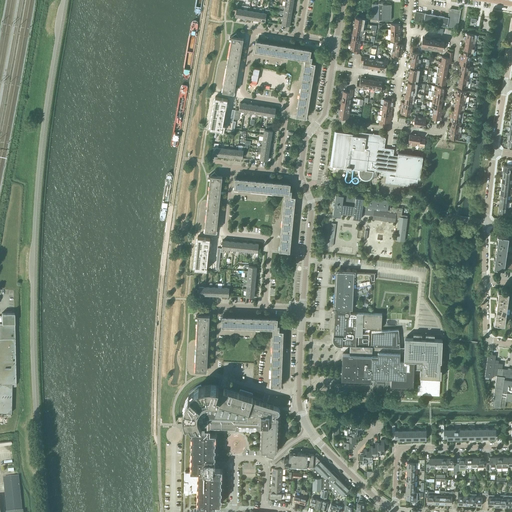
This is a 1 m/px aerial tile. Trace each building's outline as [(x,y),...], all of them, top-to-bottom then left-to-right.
[(379,4),(372,4),(372,7),(373,7),(373,19),(372,19),(371,19),(378,19),(378,20),(382,20),(382,19),(391,20),(391,19),(391,16),(391,13),(391,10),(391,7),(391,5),(391,4),(381,4),(381,2),(379,2),(379,4)] [(241,18),(242,9),(244,10),(244,6),(242,5),(241,9),(236,8),(235,17),(241,18)] [(292,8),(284,6),(285,5),(281,5),(280,7),(284,7),(284,11),(284,12),(292,14),(292,8)] [(247,19),(248,11),(249,11),(250,7),(248,6),(247,10),(244,10),(242,9),(241,18),(247,19)] [(253,20),(254,11),(255,12),(256,8),(254,7),(253,11),(249,11),(248,11),(247,19),(253,20)] [(259,20),(260,12),(261,13),(262,9),(260,8),(259,12),(255,12),(254,11),(253,20),(259,20)] [(461,10),(450,8),(449,18),(415,12),(414,21),(457,28),(461,10)] [(265,22),(266,14),(267,14),(268,10),(266,9),(265,13),(261,13),(260,12),(259,20),(265,22)] [(292,14),(284,12),(284,11),(280,11),(279,13),(283,13),(283,17),(282,18),(291,20),(292,14)] [(355,25),(354,27),(363,29),(365,18),(366,18),(366,15),(361,14),(360,17),(356,17),(356,20),(353,19),(352,24),(355,25)] [(291,20),(282,18),(283,17),(279,17),(279,19),(282,19),(282,24),(290,26),(291,20)] [(233,93),(242,38),(239,37),(236,33),(232,36),(232,37),(229,36),(229,39),(231,39),(222,91),(233,93)] [(393,40),(393,43),(400,44),(400,40),(401,40),(401,38),(400,38),(400,35),(390,34),(390,40),(393,40)] [(426,39),(422,39),(421,47),(443,51),(444,42),(441,42),(441,39),(437,38),(436,41),(430,40),(431,37),(426,37),(426,39)] [(296,116),(306,118),(316,63),(313,62),(314,55),(311,55),(311,50),(312,50),(257,40),(255,51),(305,59),(296,116)] [(360,45),(349,43),(349,46),(350,46),(350,49),(354,50),(354,52),(359,53),(360,45)] [(408,57),(412,57),(419,58),(421,58),(422,58),(423,55),(422,54),(422,53),(421,53),(415,52),(416,46),(411,45),(409,55),(408,55),(408,57)] [(403,50),(392,48),(391,56),(396,57),(397,55),(401,55),(402,51),(403,52),(403,50)] [(442,56),(441,61),(441,62),(448,63),(452,64),(452,62),(451,62),(453,52),(447,51),(446,57),(442,56)] [(368,69),(369,58),(361,56),(360,62),(363,62),(362,66),(365,67),(365,68),(368,69)] [(380,59),(378,70),(381,71),(381,70),(384,70),(385,66),(388,66),(388,61),(380,59)] [(420,69),(410,68),(410,70),(408,70),(407,75),(410,75),(409,78),(411,79),(410,80),(415,81),(416,79),(418,80),(420,69)] [(359,88),(364,88),(366,78),(364,77),(364,78),(360,78),(360,82),(357,82),(356,87),(355,88),(358,92),(359,88)] [(379,80),(377,79),(375,90),(383,92),(384,86),(382,86),(382,81),(378,81),(379,80)] [(406,89),(406,92),(416,93),(418,83),(415,82),(415,81),(410,80),(410,81),(409,81),(408,84),(406,84),(405,89),(406,89)] [(342,93),(342,96),(352,97),(353,89),(348,88),(347,91),(342,90),(341,93),(342,93)] [(213,96),(207,130),(219,131),(224,97),(213,96)] [(384,99),(383,105),(394,106),(394,105),(393,105),(394,98),(389,97),(388,100),(384,99)] [(405,100),(404,103),(411,104),(416,105),(417,99),(415,99),(404,97),(404,100),(405,100)] [(245,112),(246,104),(240,103),(239,110),(235,110),(234,119),(239,119),(240,111),(244,112),(245,112)] [(251,113),(252,104),(246,104),(245,112),(244,112),(243,115),(245,116),(246,112),(250,112),(251,113)] [(257,114),(258,105),(252,104),(251,113),(250,112),(249,116),(251,117),(252,113),(256,113),(257,114)] [(262,114),(264,106),(258,105),(257,114),(256,113),(255,117),(257,118),(258,114),(261,114),(262,114)] [(268,115),(270,107),(264,106),(262,114),(261,114),(261,118),(263,118),(264,115),(267,115),(268,115)] [(275,116),(276,108),(270,107),(268,115),(267,115),(267,119),(269,119),(270,116),(275,116)] [(392,119),(392,117),(381,115),(381,120),(380,120),(379,123),(386,125),(386,122),(390,123),(391,119),(392,119)] [(263,135),(271,137),(272,131),(264,129),(264,128),(261,128),(260,130),(264,131),(263,135)] [(350,133),(335,131),(330,162),(328,162),(328,165),(344,167),(344,169),(348,169),(349,170),(350,171),(351,171),(351,170),(361,171),(361,173),(361,174),(362,176),(364,177),(365,178),(367,178),(369,177),(370,175),(371,174),(371,171),(375,172),(376,171),(382,172),(382,174),(387,174),(385,183),(409,186),(409,184),(422,186),(423,179),(420,178),(423,157),(398,153),(398,156),(393,155),(394,149),(384,148),(385,138),(384,138),(384,135),(350,131),(350,133)] [(262,141),(270,143),(271,137),(263,135),(260,134),(259,136),(263,137),(262,140),(262,141)] [(417,134),(415,134),(413,145),(419,146),(419,147),(424,147),(425,139),(420,139),(421,136),(417,136),(417,134)] [(261,147),(269,148),(270,143),(262,141),(262,140),(259,140),(258,142),(262,143),(262,146),(261,147)] [(220,144),(213,143),(212,155),(219,156),(219,148),(220,148),(220,144)] [(262,146),(258,146),(257,148),(259,148),(258,152),(261,152),(260,153),(268,154),(269,148),(261,147),(262,146)] [(260,154),(259,159),(267,161),(268,154),(260,153),(261,152),(258,152),(257,152),(256,154),(260,154)] [(503,165),(503,171),(511,172),(511,171),(511,165),(511,166),(511,164),(507,163),(507,165),(503,165)] [(215,232),(221,176),(218,176),(215,172),(210,175),(210,176),(208,175),(208,178),(210,178),(205,231),(215,232)] [(279,250),(289,251),(295,196),(293,196),(294,188),(290,187),(290,183),(235,177),(234,188),(285,193),(279,250)] [(344,195),(336,194),(333,215),(341,216),(341,213),(353,215),(353,218),(361,219),(362,211),(365,211),(364,214),(373,216),(374,210),(380,211),(380,209),(388,210),(389,200),(368,197),(366,206),(363,206),(364,198),(356,197),(344,195)] [(380,211),(374,210),(373,216),(373,219),(395,222),(396,217),(399,218),(396,240),(404,241),(407,218),(407,216),(402,215),(402,208),(391,207),(392,206),(390,206),(390,210),(388,210),(380,209),(380,211)] [(194,255),(193,270),(205,271),(207,237),(196,236),(194,255)] [(497,245),(496,252),(506,253),(509,237),(498,236),(497,243),(496,242),(496,245),(497,245)] [(228,249),(229,241),(222,240),(222,248),(221,248),(220,252),(222,252),(223,249),(227,249),(228,249)] [(234,250),(235,241),(229,241),(228,249),(227,249),(227,253),(228,253),(229,249),(233,250),(234,250)] [(240,250),(241,242),(235,241),(234,250),(233,250),(233,253),(234,254),(235,250),(239,250),(240,250)] [(246,251),(247,243),(241,242),(240,250),(239,250),(239,254),(240,254),(241,250),(245,251),(246,251)] [(252,251),(253,243),(247,243),(246,251),(245,251),(244,255),(246,255),(247,251),(251,251),(252,251)] [(258,252),(259,244),(253,243),(252,251),(251,251),(250,255),(252,255),(253,252),(258,252)] [(494,268),(504,269),(506,253),(496,252),(495,258),(494,258),(494,261),(495,261),(494,268)] [(248,272),(256,273),(257,267),(249,266),(249,265),(245,265),(244,267),(248,267),(248,271),(248,272)] [(336,272),(335,309),(350,309),(352,309),(353,288),(371,284),(370,281),(374,280),(375,273),(336,272)] [(497,301),(496,307),(507,309),(509,293),(499,291),(498,298),(497,298),(496,301),(497,301)] [(495,317),(494,324),(504,325),(507,309),(496,307),(495,314),(494,314),(494,316),(495,317)] [(350,309),(335,309),(333,338),(334,340),(334,342),(336,343),(338,344),(340,344),(350,345),(350,351),(350,353),(343,353),(341,379),(373,380),(373,393),(387,394),(388,385),(413,386),(414,367),(421,367),(420,384),(418,384),(417,394),(439,395),(441,340),(404,338),(403,347),(400,347),(398,329),(372,331),(371,346),(369,346),(369,334),(358,333),(358,334),(356,334),(357,327),(381,328),(382,314),(350,312),(350,309)] [(206,371),(208,315),(205,315),(202,311),(198,315),(196,315),(195,318),(198,318),(195,370),(206,371)] [(0,412),(11,413),(11,385),(15,385),(13,312),(1,313),(1,323),(0,322),(0,412)] [(271,386),(281,386),(283,330),(280,330),(281,323),(277,323),(278,318),(222,316),(221,326),(273,328),(271,386)] [(492,377),(493,375),(496,375),(492,406),(500,407),(500,406),(505,406),(506,400),(511,401),(511,369),(502,368),(503,363),(498,363),(499,360),(495,360),(496,355),(488,354),(485,376),(492,377)] [(251,397),(252,394),(240,390),(239,393),(229,390),(228,392),(223,390),(224,388),(216,386),(211,385),(205,386),(201,387),(201,385),(197,387),(193,389),(189,393),(190,395),(187,398),(185,403),(183,410),(183,415),(185,423),(189,422),(191,425),(193,425),(193,427),(210,428),(210,425),(235,426),(235,428),(237,428),(257,429),(258,432),(262,433),(261,450),(266,451),(267,452),(274,454),(275,451),(276,439),(278,439),(279,416),(276,416),(276,413),(278,413),(279,413),(281,411),(281,410),(281,409),(280,407),(278,405),(276,404),(251,397)] [(444,430),(444,424),(441,424),(441,439),(444,439),(444,437),(447,437),(447,439),(496,438),(496,429),(444,430)] [(395,431),(395,425),(392,425),(392,440),(395,440),(395,438),(398,438),(398,440),(426,439),(426,430),(395,431)] [(193,429),(192,471),(185,471),(185,477),(185,492),(199,492),(199,507),(210,507),(210,509),(216,509),(216,504),(220,504),(220,468),(221,467),(214,467),(214,464),(215,461),(214,461),(214,438),(210,438),(210,428),(193,428),(193,429)] [(289,466),(312,467),(313,467),(314,454),(289,453),(289,459),(284,459),(284,460),(280,460),(275,464),(275,468),(276,468),(283,469),(289,469),(289,466)] [(320,460),(314,455),(314,456),(313,477),(321,477),(322,477),(325,477),(328,477),(328,481),(328,490),(333,491),(332,494),(337,495),(338,491),(343,496),(344,496),(348,498),(348,496),(349,492),(350,489),(337,477),(337,478),(332,472),(320,460)] [(459,463),(456,463),(457,471),(465,471),(465,468),(465,457),(459,457),(459,463)] [(484,457),(478,457),(478,468),(484,468),(484,470),(487,470),(487,463),(484,463),(484,457)] [(496,466),(496,457),(490,457),(490,463),(487,463),(487,470),(490,470),(490,466),(496,466)] [(429,467),(435,467),(435,458),(429,458),(429,464),(426,464),(426,471),(429,471),(429,467)] [(453,458),(447,458),(447,467),(453,466),(453,475),(456,475),(456,463),(453,463),(453,458)] [(407,462),(407,468),(416,469),(416,463),(420,463),(420,460),(413,459),(413,462),(407,462)] [(3,479),(6,511),(21,511),(18,477),(17,477),(3,479)] [(313,477),(313,489),(322,490),(322,489),(325,489),(328,490),(328,478),(325,477),(322,477),(321,477),(313,477)] [(299,503),(302,491),(300,490),(299,492),(296,491),(293,501),(296,502),(299,503)] [(428,490),(425,490),(425,497),(428,497),(427,503),(433,503),(434,491),(433,491),(433,492),(428,492),(428,491),(428,490)] [(452,492),(446,491),(445,504),(452,504),(452,498),(455,498),(455,491),(452,491),(452,492)] [(458,504),(463,505),(464,496),(458,496),(458,491),(455,491),(455,498),(458,499),(458,504)] [(415,493),(406,492),(406,498),(412,499),(411,502),(418,502),(418,494),(415,494),(415,493)] [(482,500),(485,500),(485,492),(482,492),(482,497),(476,496),(476,505),(482,505),(482,500)] [(488,493),(485,492),(485,500),(488,500),(488,506),(494,506),(494,497),(494,494),(488,494),(488,493)] [(323,500),(312,497),(310,505),(314,506),(314,507),(321,508),(323,500)] [(332,501),(329,500),(328,502),(323,500),(321,508),(323,508),(324,509),(325,509),(326,509),(327,509),(329,509),(331,503),(332,501)] [(340,511),(342,507),(331,503),(329,509),(328,511),(331,511),(340,511)] [(364,504),(358,503),(357,511),(372,511),(371,511),(368,511),(368,508),(364,507),(364,504)]
